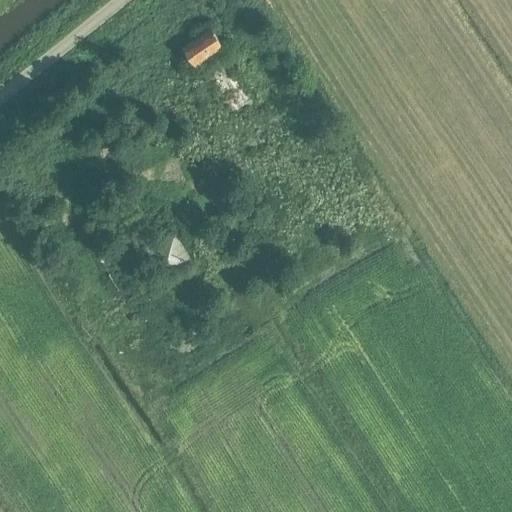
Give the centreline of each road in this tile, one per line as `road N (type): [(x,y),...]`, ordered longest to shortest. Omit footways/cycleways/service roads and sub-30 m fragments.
road 1 (track): [(321,366),(202,441),(130,465),(0,366)]
road 2 (unclassified): [(0,96),(120,0)]
